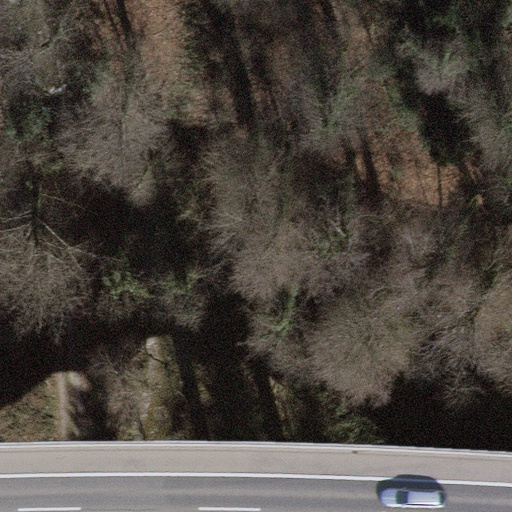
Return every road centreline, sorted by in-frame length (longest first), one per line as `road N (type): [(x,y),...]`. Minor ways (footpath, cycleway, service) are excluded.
road 1 (motorway): [(402,511),(0,508)]
road 2 (track): [(56,511),(78,425),(52,276),(0,172)]
